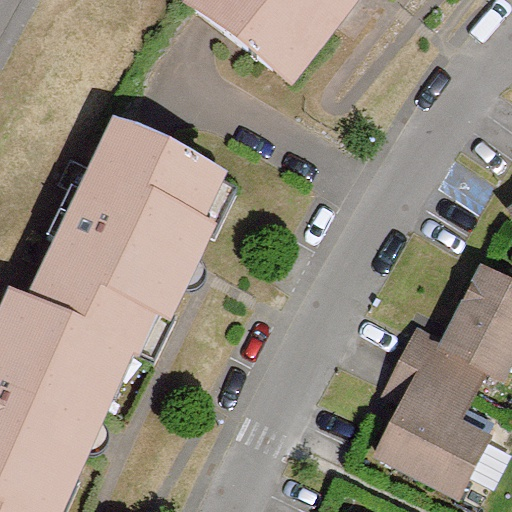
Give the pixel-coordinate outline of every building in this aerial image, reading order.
[(316,61),(362,0),(200,0),(189,15),(289,90),(311,60),(316,61)] [(29,317),(117,356),(136,364),(157,320),(168,326),(209,243),(197,238),(219,193),(114,142),(83,205),(71,199),(47,248),(59,254),(29,317)] [(403,373),(467,406),(481,378),(499,388),(511,362),(511,296),(483,282),(445,356),(418,343),(403,373)] [(98,402),(117,356),(29,317),(11,309),(0,333),(0,511),(49,511),(61,485),(73,491),(110,406),(98,402)] [(467,406),(403,373),(388,402),(406,412),(379,466),(458,505),(486,450),(453,434),(467,406)]
